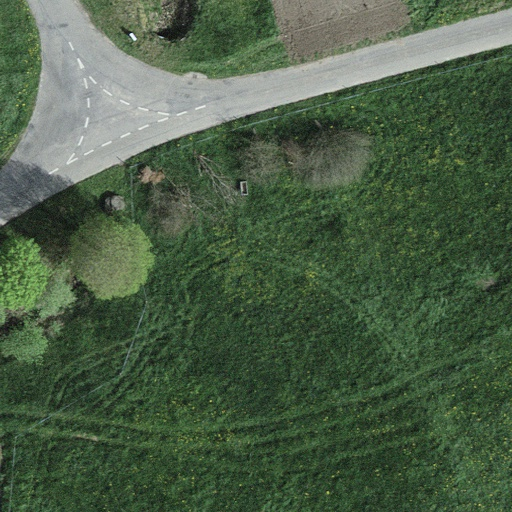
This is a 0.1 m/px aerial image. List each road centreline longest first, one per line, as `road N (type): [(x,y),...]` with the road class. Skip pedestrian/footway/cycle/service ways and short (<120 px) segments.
road 1 (unclassified): [(122,145),(511,36)]
road 2 (unclassified): [(122,145),(42,0)]
road 3 (unclassified): [(0,220),(122,145)]
